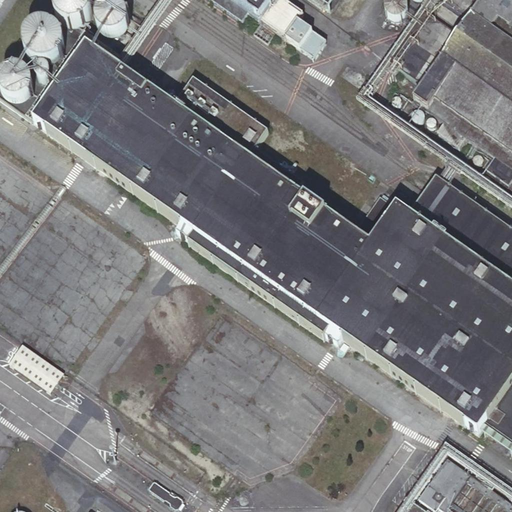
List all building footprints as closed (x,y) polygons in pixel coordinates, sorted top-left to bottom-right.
[(114,0),(83,0),(81,3),(80,5),(79,8),(79,12),(79,17),(80,19),(81,22),(82,24),(84,26),(86,28),(88,29),(90,31),(92,31),(94,32),(97,33),(99,33),(101,33),(105,32),(108,31),(110,29),(112,28),(114,26),(117,22),(118,19),(119,15),(119,11),(118,7),(118,5),(116,2),(115,0),(114,0)] [(306,57),(318,40),(304,30),(309,22),(283,4),(285,0),(309,0),(337,19),(350,0),(225,0),(228,2),(231,4),(263,27),(283,41),(306,57)] [(511,0),(478,48),(458,76),(443,98),(434,111),(463,131),(457,140),(477,155),(484,146),(511,165),(511,0)] [(511,0),(469,0),(450,28),(478,48),(511,0)] [(263,27),(231,4),(224,12),(257,36),(263,27)] [(154,18),(151,15),(149,13),(147,13),(145,12),(142,11),(140,11),(138,11),(135,12),(131,13),(129,15),(127,16),(125,18),(124,20),(123,22),(123,24),(122,26),(122,30),(122,33),(124,37),(126,40),(127,42),(129,43),(132,45),(134,46),(136,46),(139,47),(142,47),(144,46),(146,46),(148,45),(150,44),(152,42),(154,40),(155,38),(156,36),(157,34),(158,30),(158,27),(157,24),(155,20),(154,18)] [(410,74),(443,98),(458,76),(478,48),(450,28),(446,25),(410,74)] [(82,37),(78,36),(75,35),(72,35),(70,35),(67,36),(64,37),(62,39),(60,41),(58,43),(57,46),(55,49),(55,52),(55,54),(55,56),(56,58),(57,61),(59,64),(60,65),(62,67),(64,69),(67,70),(70,71),(74,71),(76,71),(78,70),(80,70),(82,69),(85,67),(87,65),(89,63),(90,60),(90,58),(91,56),(91,53),(91,50),(91,48),(89,45),(88,42),(85,40),(82,37)] [(333,50),(318,40),(306,57),(320,67),(333,50)] [(511,224),(480,202),(449,180),(439,194),(420,220),(410,213),(384,250),(261,163),(210,127),(187,110),(102,50),(92,63),(53,118),(62,124),(87,141),(208,226),(203,233),(215,242),(214,244),(230,255),(283,293),(336,330),(338,328),(351,337),(356,331),(395,358),(497,430),(504,421),(511,426),(511,224)] [(28,101),(38,108),(42,108),(46,108),(48,107),(53,105),(55,103),(57,101),(58,98),(59,95),(59,91),(58,86),(55,80),(52,77),(49,76),(46,75),(42,75),(38,76),(34,77),(31,79),(27,83),(26,87),(25,89),(25,91),(26,94),(27,96),(27,98),(28,101)] [(261,163),(267,155),(281,135),(207,82),(187,110),(210,127),(261,163)] [(384,250),(410,213),(392,201),(372,229),(324,196),(267,155),(261,163),(266,167),(326,209),(384,250)] [(51,396),(64,377),(23,348),(10,367),(51,396)] [(463,507),(461,511),(459,511),(511,511),(511,486),(467,454),(440,490),(463,507)] [(170,493),(155,482),(148,491),(164,502),(165,501),(170,504),(171,508),(175,511),(179,510),(183,504),(182,500),(177,498),(175,498),(170,494),(170,493)] [(424,511),(459,511),(461,511),(437,494),(424,511)]
